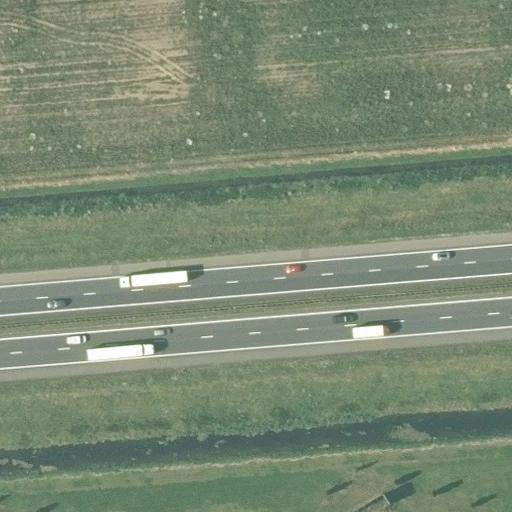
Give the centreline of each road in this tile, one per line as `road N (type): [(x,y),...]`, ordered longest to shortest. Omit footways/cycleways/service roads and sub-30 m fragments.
road 1 (motorway): [(511,262),(0,309)]
road 2 (motorway): [(0,353),(511,312)]
